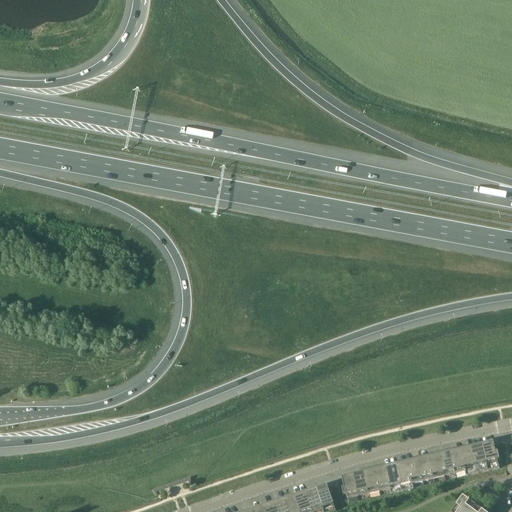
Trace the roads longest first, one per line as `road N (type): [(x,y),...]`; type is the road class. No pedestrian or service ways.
road 1 (motorway): [(0,442),(63,438),(155,415),(345,338),(511,296)]
road 2 (motorway): [(511,200),(0,100)]
road 3 (motorway): [(0,148),(511,243)]
road 4 (motorway): [(0,173),(130,210),(173,251),(186,298),(174,350),(129,396),(74,411),(0,416)]
road 5 (motorway): [(511,182),(416,154),(343,118),(294,80),(220,0)]
road 6 (residential): [(196,511),(387,451),(511,426)]
road 7 (motorway): [(141,0),(126,42),(97,70),(41,84),(0,81)]
